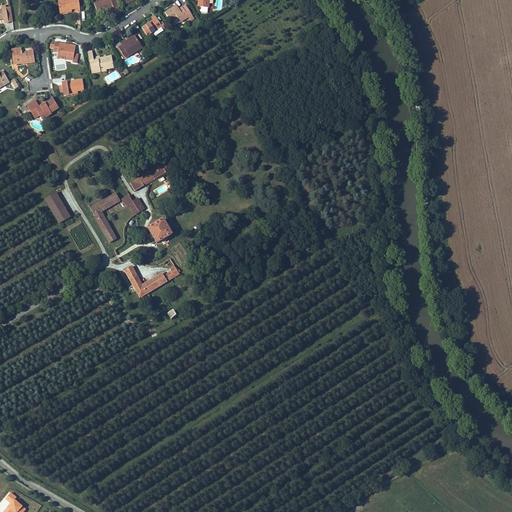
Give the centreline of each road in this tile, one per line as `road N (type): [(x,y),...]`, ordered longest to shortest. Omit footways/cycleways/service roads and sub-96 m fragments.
road 1 (residential): [(104,262),(63,179),(74,156),(101,146),(140,195),(150,215),(134,243)]
road 2 (residential): [(37,30),(95,37),(161,0)]
road 3 (residential): [(0,323),(104,262)]
